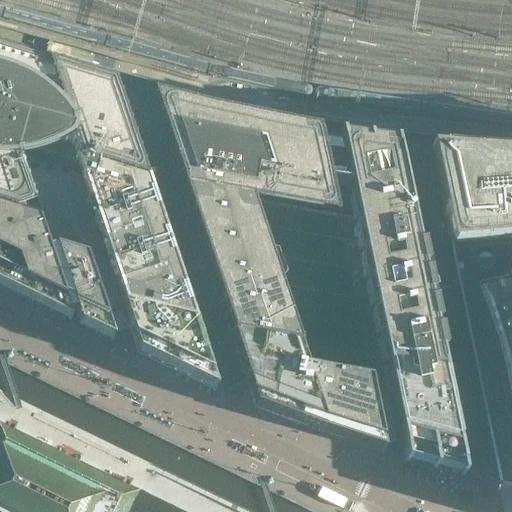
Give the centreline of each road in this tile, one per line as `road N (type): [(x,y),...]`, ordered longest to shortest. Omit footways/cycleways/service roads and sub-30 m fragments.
road 1 (unclassified): [(487,511),(421,163)]
road 2 (unclassified): [(234,426),(239,416),(143,127),(148,112)]
road 3 (unclassified): [(421,163),(148,112)]
road 4 (unclassified): [(234,426),(0,313)]
road 5 (unclassified): [(408,511),(234,426)]
road 6 (unclassified): [(148,112),(0,69)]
